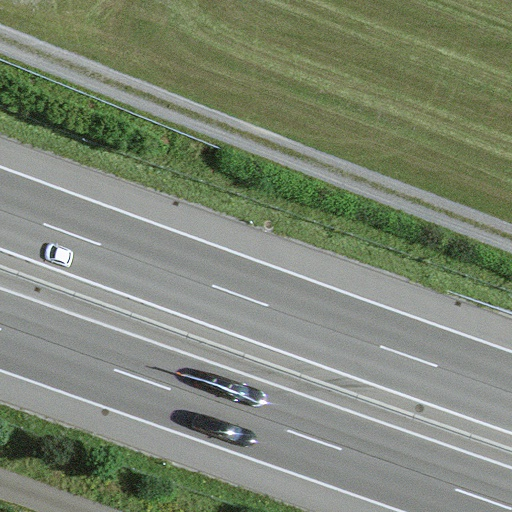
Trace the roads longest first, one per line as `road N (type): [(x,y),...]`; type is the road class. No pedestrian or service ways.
road 1 (track): [(511,237),(0,35)]
road 2 (motorway): [(0,328),(511,510)]
road 3 (motorway): [(511,389),(0,208)]
